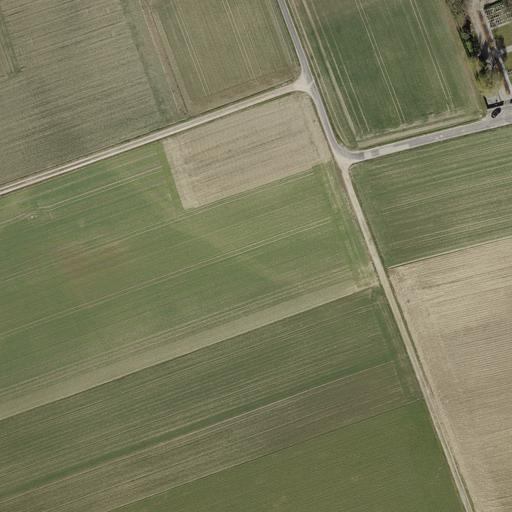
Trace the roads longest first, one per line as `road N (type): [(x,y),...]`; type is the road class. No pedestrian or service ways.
road 1 (track): [(343,161),(471,511)]
road 2 (track): [(0,193),(311,81)]
